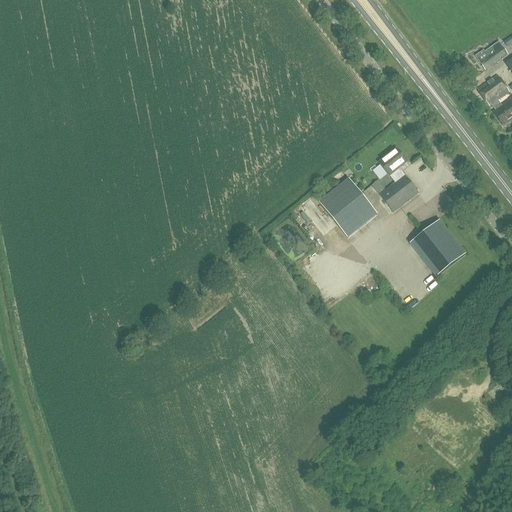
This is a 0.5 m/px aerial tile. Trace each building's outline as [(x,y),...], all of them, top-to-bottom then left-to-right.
[(499,49),(480,62),(486,70),(496,63),(493,59),(502,53),(499,49)] [(478,90),(490,107),(498,101),(510,92),(498,76),(478,90)] [(494,113),(504,126),(511,119),(511,97),(509,99),(511,101),(503,107),(498,101),(492,105),(497,111),(494,113)] [(396,183),(404,177),(399,170),(408,163),(397,149),(379,163),(390,177),(391,176),(396,183)] [(382,168),(372,170),(375,181),(385,178),(382,168)] [(396,183),(380,195),(394,213),(419,194),(405,176),(404,177),(396,183)] [(383,178),(375,183),(380,191),(388,187),(383,178)] [(377,215),(349,179),(319,203),(348,239),(377,215)] [(409,245),(436,278),(466,255),(440,221),(409,245)] [(353,287),(358,285),(355,277),(350,279),(353,287)] [(439,389),(452,401),(467,386),(453,373),(439,389)] [(502,399),(490,390),(478,406),(498,421),(511,401),(511,393),(508,391),(502,399)]
